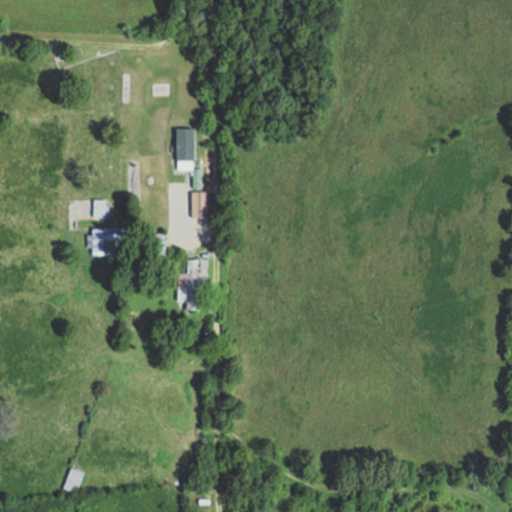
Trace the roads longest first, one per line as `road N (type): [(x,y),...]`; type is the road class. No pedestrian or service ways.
road 1 (residential): [(90,268),(173,206),(176,0)]
road 2 (residential): [(0,65),(115,61),(173,13)]
